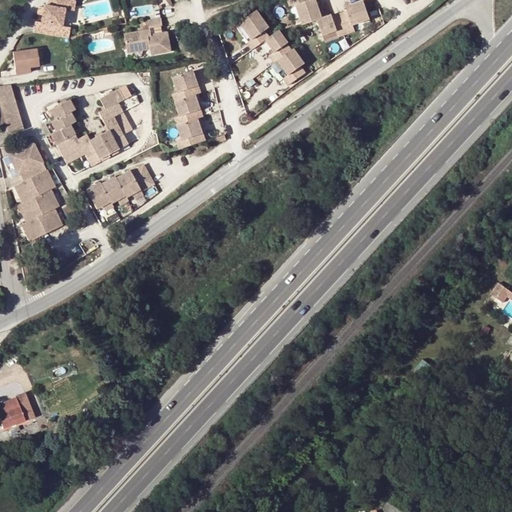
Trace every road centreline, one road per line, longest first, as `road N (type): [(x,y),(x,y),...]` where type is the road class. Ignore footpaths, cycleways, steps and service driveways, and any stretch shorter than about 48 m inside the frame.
road 1 (trunk): [(493,60),(79,511)]
road 2 (trunk): [(120,511),(511,89)]
road 3 (tertiary): [(245,164),(83,281),(14,319)]
road 4 (tertiary): [(469,0),(245,164)]
road 5 (unknown): [(68,182),(32,119),(41,101),(134,82),(147,119),(131,152)]
road 6 (residential): [(201,0),(245,164)]
